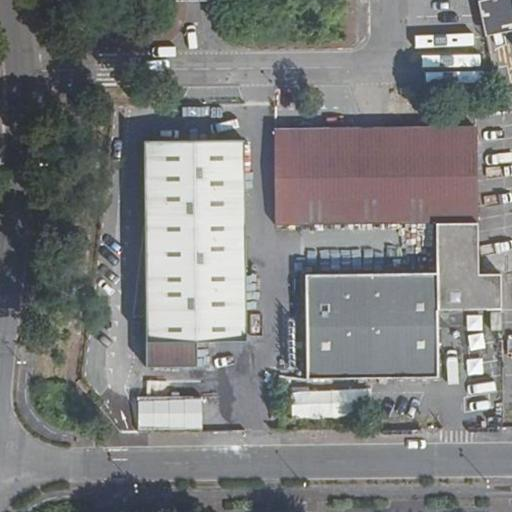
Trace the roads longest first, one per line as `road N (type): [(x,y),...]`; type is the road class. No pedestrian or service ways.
road 1 (unclassified): [(0,460),(511,460)]
road 2 (unknown): [(255,464),(258,170)]
road 3 (unclassified): [(22,71),(0,352)]
road 4 (unclassified): [(396,0),(397,68),(203,70)]
road 5 (unclassified): [(203,70),(22,71)]
road 6 (unknown): [(462,461),(467,320)]
